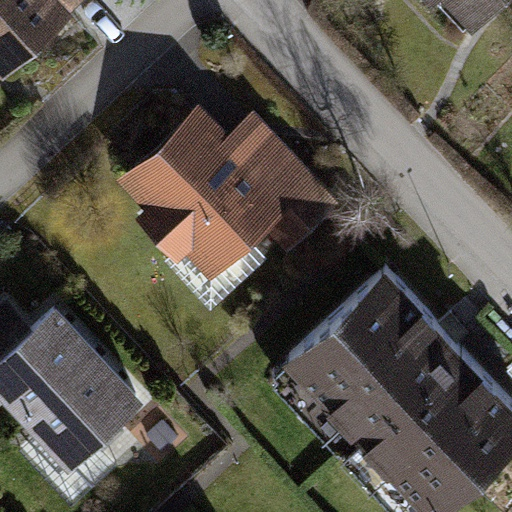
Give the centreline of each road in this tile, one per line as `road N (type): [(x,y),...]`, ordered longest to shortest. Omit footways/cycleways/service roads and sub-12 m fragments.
road 1 (residential): [(263,0),(511,262)]
road 2 (residential): [(189,0),(0,177)]
